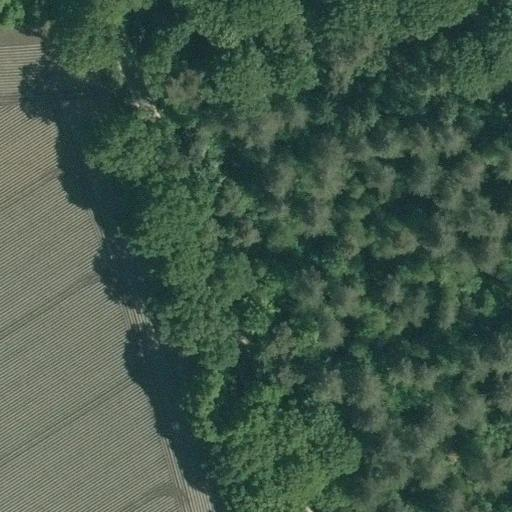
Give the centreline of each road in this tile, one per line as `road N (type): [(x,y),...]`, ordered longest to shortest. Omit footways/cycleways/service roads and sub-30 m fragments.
road 1 (unclassified): [(303,511),(104,0)]
road 2 (track): [(261,0),(115,24)]
